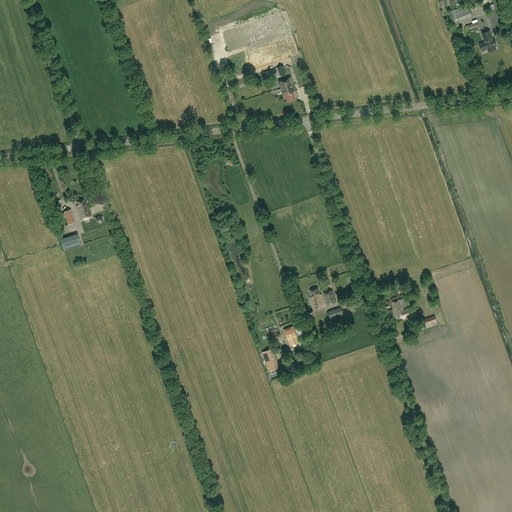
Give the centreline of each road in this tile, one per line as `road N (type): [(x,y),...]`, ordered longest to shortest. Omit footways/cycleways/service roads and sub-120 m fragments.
road 1 (unclassified): [(451,511),(308,119)]
road 2 (tertiary): [(82,144),(308,119)]
road 3 (tertiary): [(308,119),(511,96)]
road 4 (unclassified): [(82,144),(30,0)]
